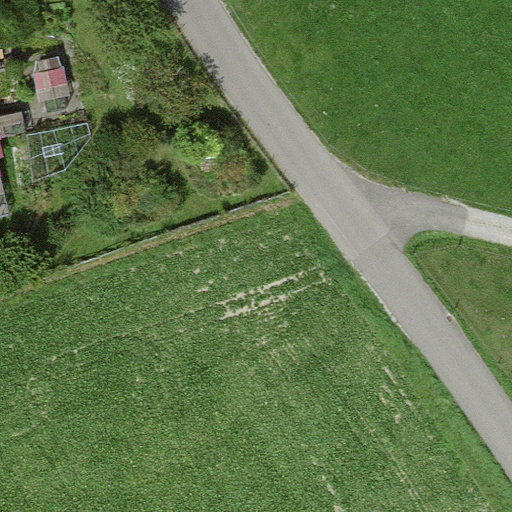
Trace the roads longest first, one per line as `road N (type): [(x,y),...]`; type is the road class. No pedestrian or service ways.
road 1 (unclassified): [(194,0),(206,28),(511,443)]
road 2 (track): [(511,232),(336,197)]
